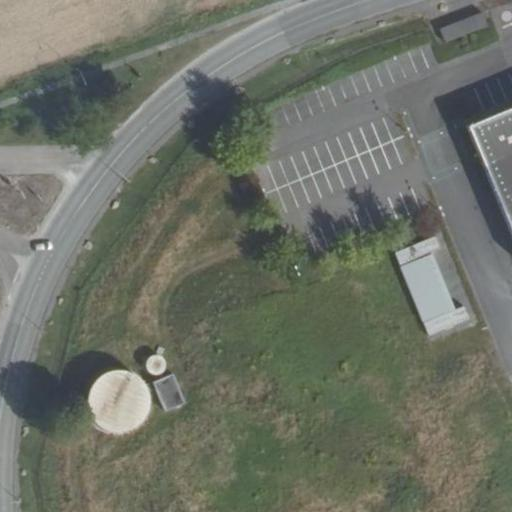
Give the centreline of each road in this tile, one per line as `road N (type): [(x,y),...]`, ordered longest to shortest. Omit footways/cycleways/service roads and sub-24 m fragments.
road 1 (tertiary): [(116,157),(168,103),(231,57),(363,0)]
road 2 (secondary): [(0,446),(14,353),(46,272)]
road 3 (unknown): [(425,162),(488,318)]
road 4 (unknown): [(299,215),(425,162)]
road 5 (tertiary): [(46,272),(116,157)]
road 6 (unknown): [(398,96),(272,142)]
